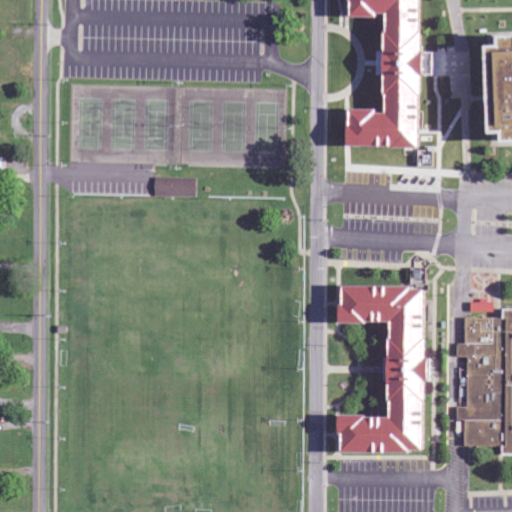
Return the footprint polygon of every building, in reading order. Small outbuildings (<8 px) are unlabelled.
[(434,149),(434,0),(355,0),(355,19),(396,19),(396,32),(398,32),(398,52),(389,52),(389,105),(398,105),(398,111),(362,111),(362,149),(434,149)] [(492,49),(492,84),(495,84),(495,91),(503,91),(503,94),(511,93),(511,42),(509,43),(509,49),(492,49)] [(199,180),(158,179),(157,197),(199,198),(199,180)] [(165,223),(197,222),(197,203),(165,204),(165,223)] [(438,456),(441,290),(355,289),(354,326),(403,326),(403,351),(394,350),(394,374),(388,374),(388,383),(394,383),(394,396),(403,397),(402,420),(346,419),(346,454),(438,456)] [(511,456),(511,310),(508,311),(508,319),(467,319),(467,345),(461,345),(461,359),(471,359),(471,408),(461,408),(460,423),(466,423),(465,449),(509,450),(509,457),(511,456)]
